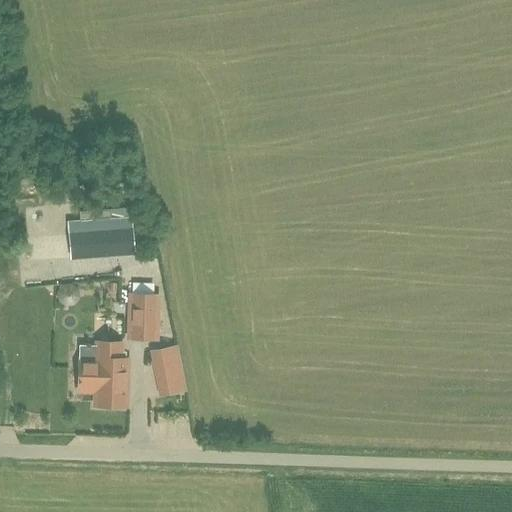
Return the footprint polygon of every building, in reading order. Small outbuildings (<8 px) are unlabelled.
[(131,228),(87,232),(89,257),(133,253),(131,228)] [(143,274),(157,273),(155,253),(142,254),(143,274)] [(92,271),(136,266),(135,257),(91,262),(92,271)] [(124,304),(122,279),(109,281),(111,305),(124,304)] [(130,295),(129,339),(156,340),(158,296),(130,295)] [(126,408),(128,359),(111,359),(111,343),(97,343),(95,406),(126,408)] [(175,347),(154,352),(163,399),(184,395),(175,347)]
